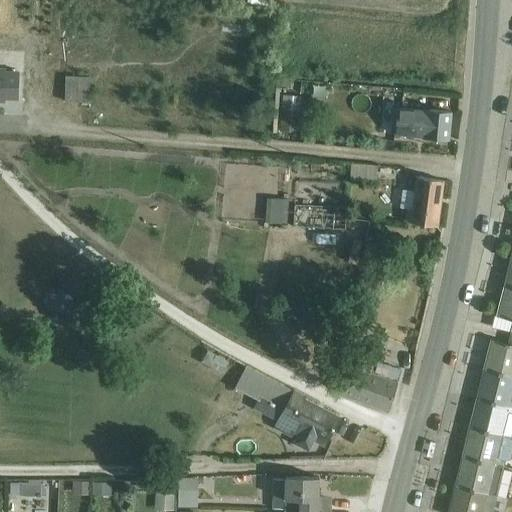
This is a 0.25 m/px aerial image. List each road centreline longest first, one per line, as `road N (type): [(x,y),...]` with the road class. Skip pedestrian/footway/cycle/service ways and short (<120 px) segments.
road 1 (residential): [(0,170),(71,239),(208,335),(415,439)]
road 2 (track): [(0,135),(474,167)]
road 3 (tertiary): [(490,0),(470,209),(415,439)]
road 4 (track): [(0,471),(407,470)]
